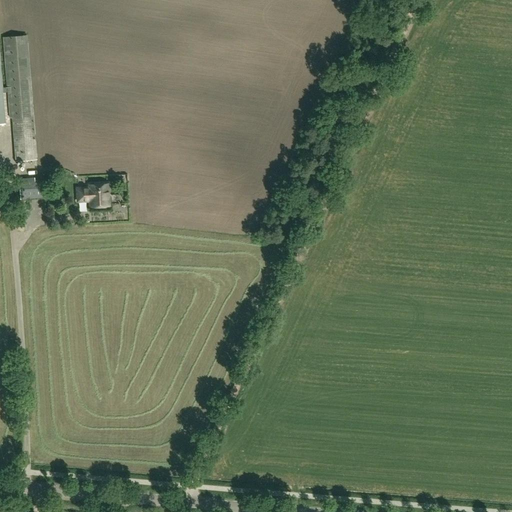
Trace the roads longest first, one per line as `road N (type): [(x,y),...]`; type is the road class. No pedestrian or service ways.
road 1 (track): [(418,0),(193,485)]
road 2 (tertiary): [(270,511),(0,488)]
